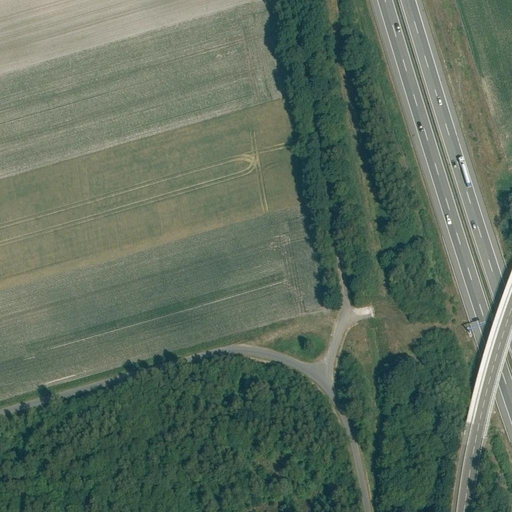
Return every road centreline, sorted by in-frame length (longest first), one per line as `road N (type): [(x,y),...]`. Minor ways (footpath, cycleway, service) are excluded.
road 1 (track): [(363,511),(349,441),(328,393),(313,373),(269,351),(226,344),(0,410)]
road 2 (motorway): [(380,0),(511,412)]
road 3 (motorway): [(511,330),(408,0)]
road 4 (track): [(286,0),(338,289)]
road 5 (unclassified): [(464,511),(488,377),(511,307)]
